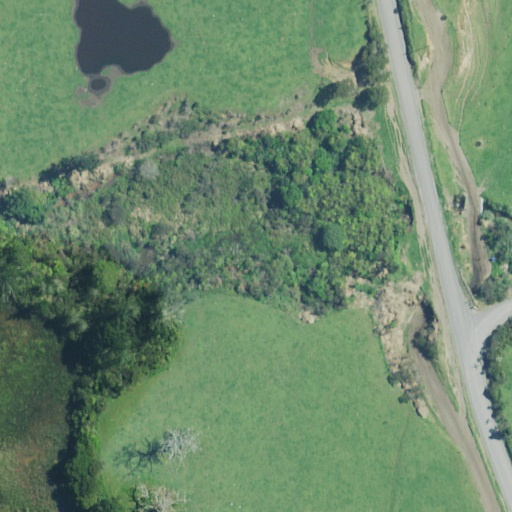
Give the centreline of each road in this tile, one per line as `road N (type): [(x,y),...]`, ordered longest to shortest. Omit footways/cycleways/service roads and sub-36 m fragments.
road 1 (tertiary): [(457,341),(382,0)]
road 2 (tertiary): [(511,495),(457,341)]
